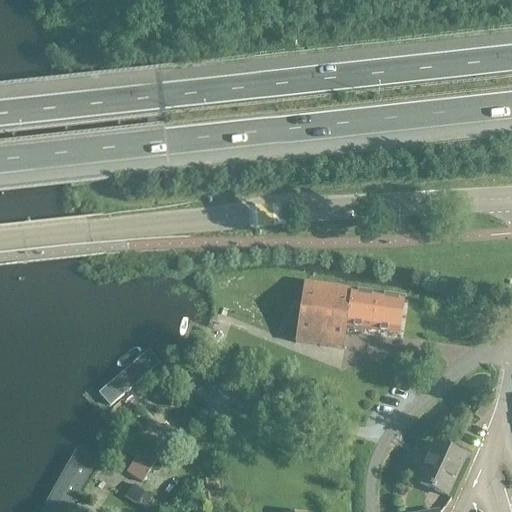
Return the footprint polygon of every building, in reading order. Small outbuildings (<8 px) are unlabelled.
[(0,85),(0,137),(5,185),(10,184),(0,85)] [(399,335),(404,301),(350,293),(303,287),(301,299),(295,343),(343,351),(346,328),(399,335)] [(90,387),(113,412),(166,366),(144,343),(90,387)] [(30,511),(75,511),(105,459),(71,441),(30,511)] [(464,458),(451,452),(434,444),(417,483),(447,497),(464,458)] [(142,448),(128,472),(144,481),(158,457),(142,448)]
